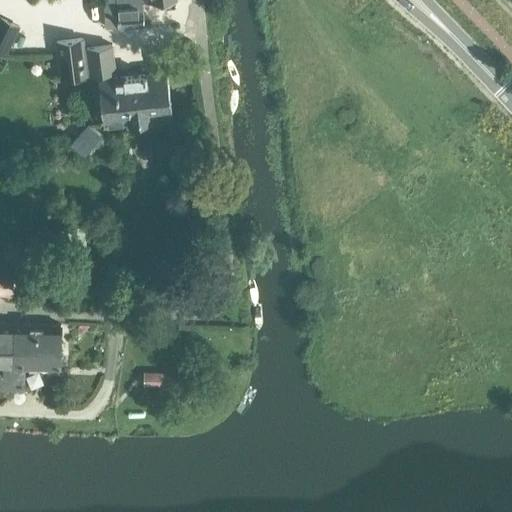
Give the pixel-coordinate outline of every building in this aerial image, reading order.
[(103,0),(107,26),(123,24),(148,22),(146,1),(154,0),(103,0)] [(0,50),(7,54),(21,25),(2,15),(0,20),(0,50)] [(64,74),(90,71),(87,34),(60,37),(64,74)] [(93,71),(117,69),(114,42),(90,45),(93,71)] [(131,120),(155,117),(154,116),(173,114),(169,70),(100,77),(104,120),(131,118),(131,120)] [(65,266),(92,265),(92,254),(89,223),(61,225),(64,254),(65,266)] [(17,283),(18,276),(0,273),(0,294),(15,297),(17,283)] [(62,367),(63,323),(0,322),(0,385),(25,385),(25,367),(62,367)] [(171,372),(145,371),(144,385),(170,386),(171,372)]
